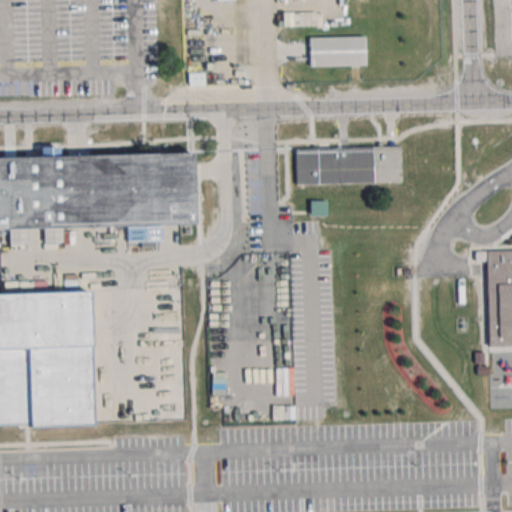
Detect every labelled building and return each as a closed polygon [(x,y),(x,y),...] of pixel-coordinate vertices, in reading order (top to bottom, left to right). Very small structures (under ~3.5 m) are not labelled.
[(364,36),(364,65),(309,65),(309,37),(364,36)] [(204,72),(187,72),(187,85),(204,85),(204,72)] [(400,146),(401,181),(297,185),(296,149),(400,146)] [(0,154),(0,228),(195,221),(193,148),(0,154)] [(327,216),(327,199),(309,199),(309,216),(327,216)] [(511,346),(488,347),(486,262),(475,262),(474,252),(511,250),(511,346)] [(0,424),(0,293),(87,291),(94,422),(0,424)]
